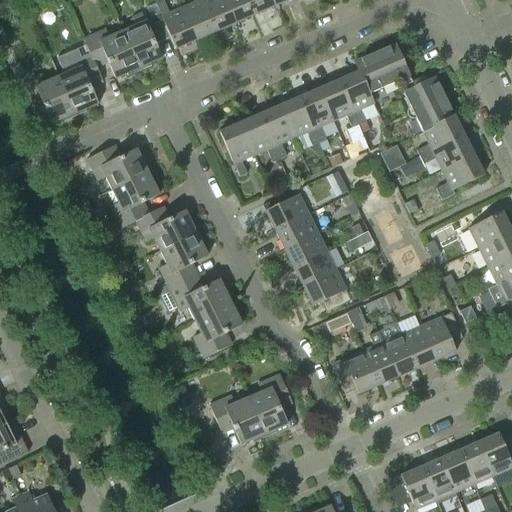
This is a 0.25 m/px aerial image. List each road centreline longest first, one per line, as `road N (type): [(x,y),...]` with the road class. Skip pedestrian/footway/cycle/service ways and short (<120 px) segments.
road 1 (residential): [(344,448),(305,366),(278,340),(163,109)]
road 2 (residential): [(163,109),(406,0)]
road 3 (residential): [(0,323),(87,511)]
road 4 (residential): [(344,448),(511,374)]
road 5 (residential): [(204,511),(344,448)]
